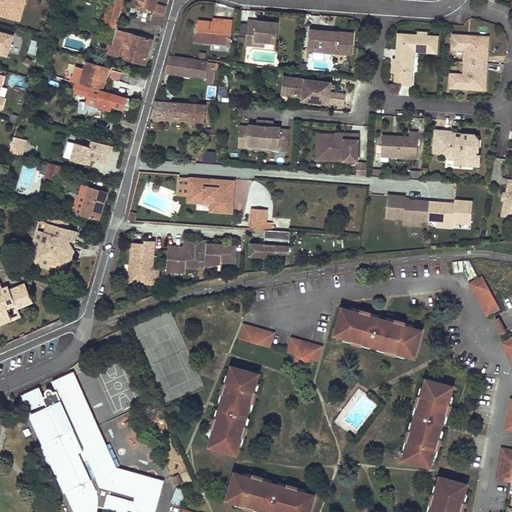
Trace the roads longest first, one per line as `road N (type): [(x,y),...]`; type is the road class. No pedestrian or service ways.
road 1 (residential): [(181,0),(82,337),(74,352),(0,388)]
road 2 (residential): [(383,5),(375,80),(394,101),(492,104),(503,97),(511,59)]
